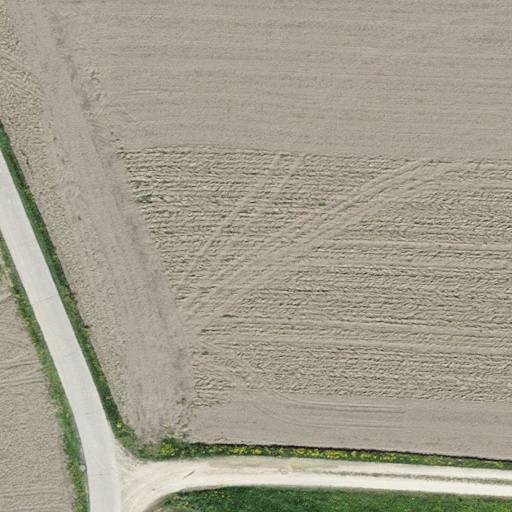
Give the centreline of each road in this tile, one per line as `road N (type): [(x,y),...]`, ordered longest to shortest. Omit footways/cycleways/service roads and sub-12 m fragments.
road 1 (track): [(103,482),(211,471),(511,481)]
road 2 (unclassified): [(104,511),(100,456),(83,397),(0,184)]
